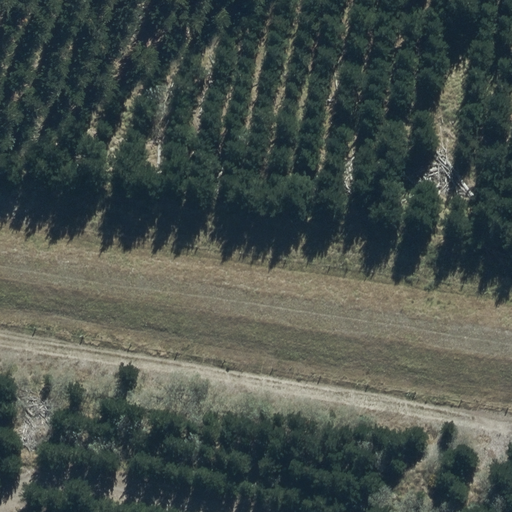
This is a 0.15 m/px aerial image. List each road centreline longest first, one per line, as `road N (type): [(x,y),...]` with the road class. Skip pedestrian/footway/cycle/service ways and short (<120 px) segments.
road 1 (unclassified): [(511,433),(0,344)]
road 2 (track): [(204,511),(92,479),(43,484),(2,511)]
